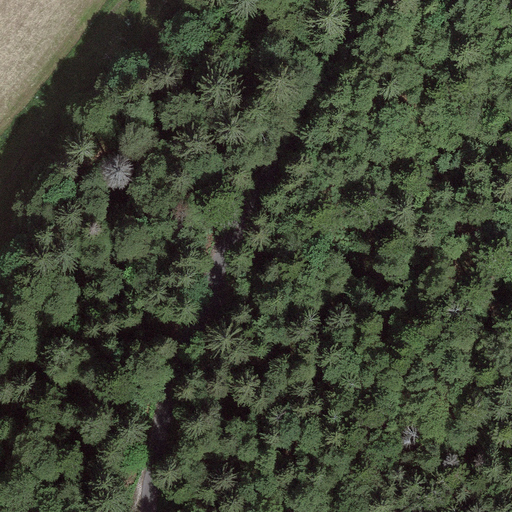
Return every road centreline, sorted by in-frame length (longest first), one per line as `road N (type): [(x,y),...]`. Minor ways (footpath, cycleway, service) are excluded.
road 1 (unclassified): [(354,0),(323,88),(254,198),(206,298),(162,421),(147,511)]
road 2 (track): [(43,131),(141,47),(181,0)]
